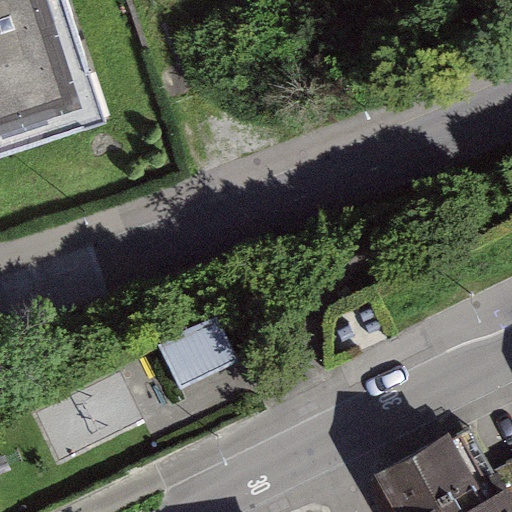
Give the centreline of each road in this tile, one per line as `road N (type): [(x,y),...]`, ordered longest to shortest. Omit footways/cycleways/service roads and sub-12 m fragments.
road 1 (tertiary): [(511,103),(250,214),(0,299)]
road 2 (residential): [(511,353),(183,511)]
